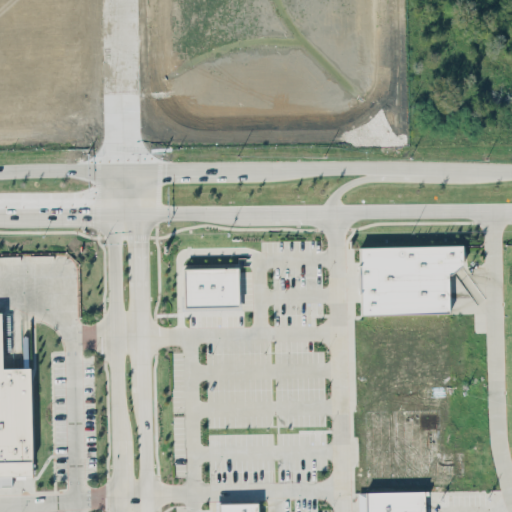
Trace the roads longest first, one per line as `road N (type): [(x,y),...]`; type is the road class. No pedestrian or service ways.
road 1 (secondary): [(0,212),(511,208)]
road 2 (secondary): [(511,168),(0,172)]
road 3 (tertiary): [(112,169),(119,511)]
road 4 (tertiary): [(144,511),(138,169)]
